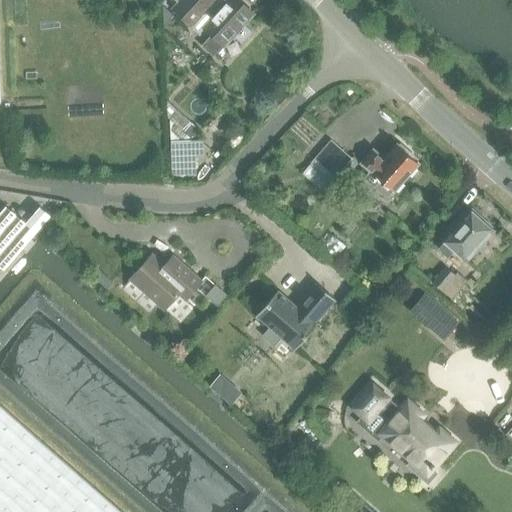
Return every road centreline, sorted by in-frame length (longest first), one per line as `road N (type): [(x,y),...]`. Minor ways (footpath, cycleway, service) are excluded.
road 1 (unclassified): [(0,181),(198,203),(353,34)]
road 2 (tertiary): [(511,181),(380,60)]
